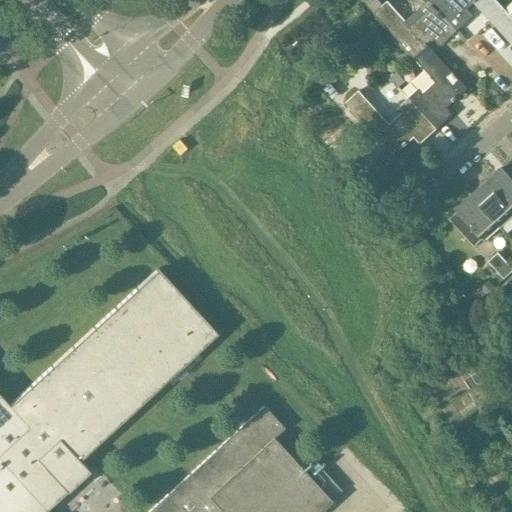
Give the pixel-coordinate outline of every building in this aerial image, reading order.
[(373,13),(413,57),(427,45),(435,38),(441,45),(457,30),(429,0),(426,0),(418,7),(423,13),(410,25),(387,0),(373,13)] [(429,0),(457,30),(473,15),(467,8),(474,2),(476,0),(429,0)] [(496,0),(476,0),(474,2),(511,44),(511,0),(504,9),(496,0)] [(421,94),(416,89),(407,97),(436,129),(453,114),(446,107),(467,88),(427,45),(413,57),(435,82),(421,94)] [(414,137),(420,144),(436,129),(407,97),(398,105),(403,111),(390,123),(359,90),(345,102),(393,155),(414,137)] [(511,161),(511,160),(503,167),(487,182),(510,208),(511,206),(511,161)] [(487,182),(472,195),(500,227),(501,227),(511,216),(511,209),(510,208),(487,182)] [(472,195),(456,210),(458,211),(449,219),(474,246),(483,238),(485,241),(500,227),(472,195)] [(511,268),(497,252),(487,261),(503,278),(511,270),(511,268)] [(271,438),(282,428),(261,406),(147,511),(50,511),(47,509),(89,471),(79,460),(216,333),(157,269),(9,405),(0,395),(0,511),(318,511),(330,501),(329,500),(339,490),(320,469),(309,479),(271,438)]
